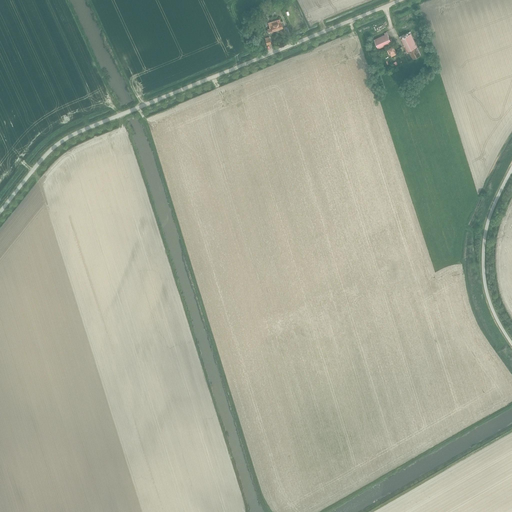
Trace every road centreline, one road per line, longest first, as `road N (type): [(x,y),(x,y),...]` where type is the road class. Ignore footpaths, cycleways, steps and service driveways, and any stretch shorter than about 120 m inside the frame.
road 1 (unclassified): [(0,211),(71,134),(400,0)]
road 2 (unclassified): [(511,343),(486,293),(482,265),(487,221),(511,167)]
